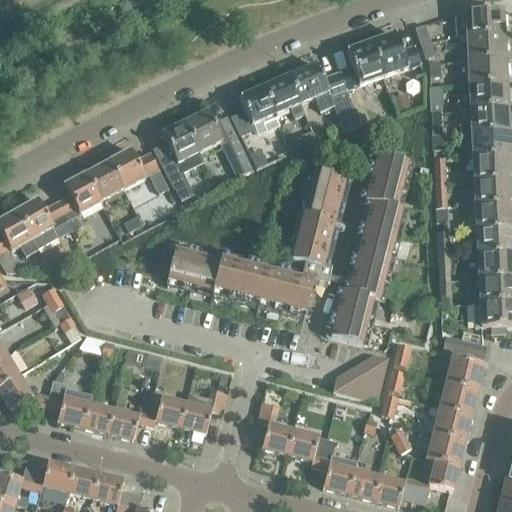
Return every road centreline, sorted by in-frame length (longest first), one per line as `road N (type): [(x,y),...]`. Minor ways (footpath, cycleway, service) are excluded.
road 1 (residential): [(0,185),(188,76),(387,0)]
road 2 (residential): [(194,482),(0,433)]
road 3 (residential): [(258,358),(92,312)]
road 4 (residential): [(221,488),(258,358)]
road 5 (residential): [(472,511),(501,392),(511,388)]
